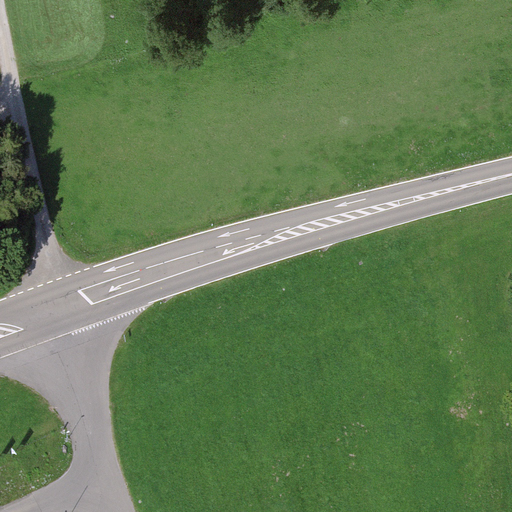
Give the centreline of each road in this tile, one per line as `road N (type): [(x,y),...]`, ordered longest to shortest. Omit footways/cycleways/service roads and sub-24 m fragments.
road 1 (primary): [(0,329),(288,235),(511,180)]
road 2 (track): [(64,305),(10,78)]
